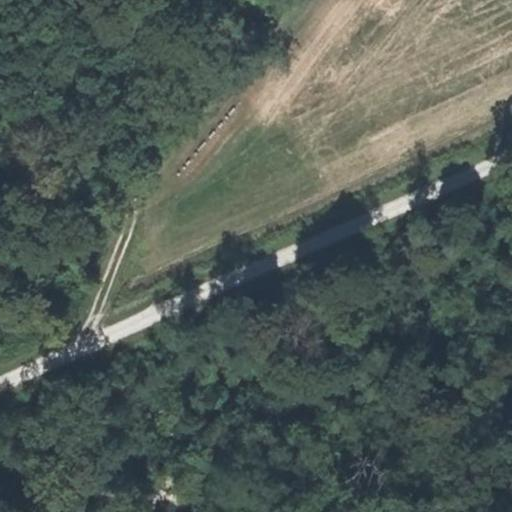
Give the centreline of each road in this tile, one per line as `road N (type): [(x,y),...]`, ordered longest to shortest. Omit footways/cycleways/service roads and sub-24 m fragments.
road 1 (track): [(0,383),(511,157)]
road 2 (track): [(91,340),(136,218),(177,150),(303,0)]
